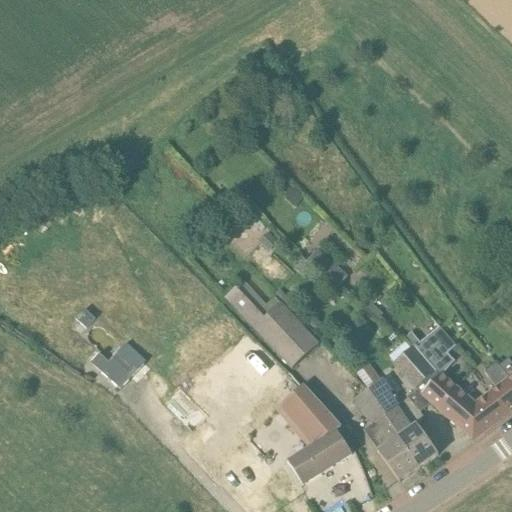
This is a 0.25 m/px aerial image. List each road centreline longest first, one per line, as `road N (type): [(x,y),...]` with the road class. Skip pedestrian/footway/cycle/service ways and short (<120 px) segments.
road 1 (track): [(0,213),(138,153),(266,48)]
road 2 (tertiary): [(409,511),(511,442)]
